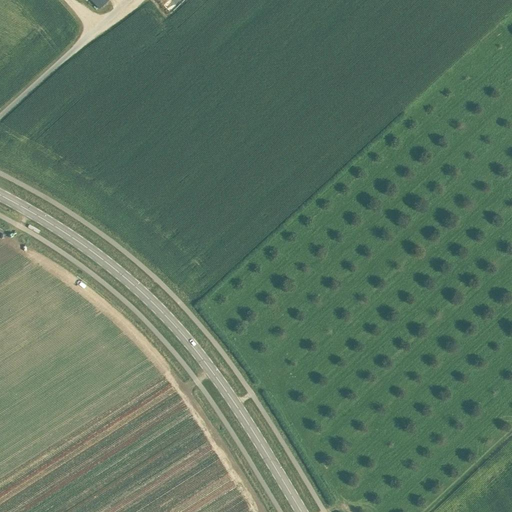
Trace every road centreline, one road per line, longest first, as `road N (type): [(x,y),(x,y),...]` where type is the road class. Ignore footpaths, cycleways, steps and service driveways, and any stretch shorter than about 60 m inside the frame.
road 1 (secondary): [(300,511),(224,387),(177,328),(70,235),(0,195)]
road 2 (unclassified): [(0,117),(127,0)]
